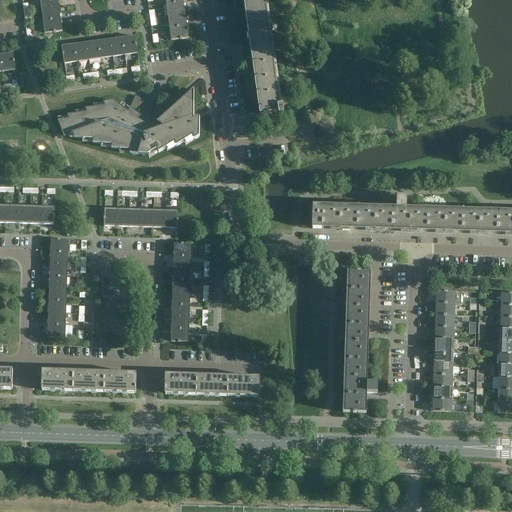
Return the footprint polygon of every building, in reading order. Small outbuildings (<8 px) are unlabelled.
[(59,7),(57,0),(40,0),(42,9),(59,7)] [(279,115),(284,115),(282,106),(281,106),(279,107),(264,0),(243,0),(260,115),(267,114),(269,119),(279,115)] [(185,14),(184,2),(166,4),(168,16),(185,14)] [(61,19),(59,7),(42,9),(44,21),(61,19)] [(187,26),(185,14),(168,16),(170,28),(187,26)] [(62,32),(61,19),(44,21),(46,33),(45,33),(45,34),(53,33),(55,33),(62,32)] [(189,39),(187,26),(170,28),(171,41),(180,40),(182,40),(182,39),(189,39)] [(136,44),(135,37),(122,38),(125,56),(137,54),(136,46),(137,46),(136,43),(136,44)] [(125,56),(122,38),(110,40),(113,57),(125,56)] [(113,57),(110,40),(98,42),(101,59),(113,57)] [(101,59),(98,42),(86,43),(89,61),(101,59)] [(89,61),(86,43),(74,45),(77,62),(89,61)] [(77,62),(74,45),(62,47),(63,54),(62,54),(63,56),(64,64),(77,62)] [(13,54),(0,55),(3,73),(15,71),(14,62),(14,60),(13,54)] [(157,123),(149,116),(148,116),(146,119),(130,108),(128,111),(113,101),(103,102),(105,106),(85,109),(87,113),(67,115),(69,119),(58,121),(64,137),(68,136),(69,138),(94,140),(93,144),(112,145),(111,149),(131,150),(130,154),(147,156),(157,150),(158,154),(175,143),(176,147),(193,137),(194,140),(199,137),(200,117),(193,120),(194,90),(157,123)] [(397,198),(396,208),(313,206),(312,229),(313,229),(323,229),(322,229),(323,229),(323,228),(340,228),(340,230),(340,228),(375,229),(375,231),(375,229),(394,230),(394,228),(400,229),(400,230),(401,230),(401,229),(410,229),(410,232),(411,230),(444,231),(444,233),(445,233),(445,231),(479,233),(479,234),(480,234),(480,233),(511,233),(511,212),(406,209),(407,198),(406,198),(397,198)] [(17,224),(18,207),(6,207),(5,224),(17,224)] [(29,224),(30,207),(18,207),(17,224),(29,224)] [(42,225),(42,208),(30,207),(29,224),(42,225)] [(54,208),(42,208),(42,225),(54,225),(54,218),(55,218),(55,216),(54,216),(55,208),(54,208)] [(116,227),(117,210),(105,210),(105,209),(104,209),(104,218),(103,218),(103,220),(104,220),(104,227),(116,227)] [(128,228),(129,210),(117,210),(116,227),(128,228)] [(141,228),(141,211),(129,210),(128,228),(141,228)] [(153,228),(153,211),(141,211),(141,228),(153,228)] [(165,229),(165,212),(153,211),(153,228),(165,229)] [(177,212),(165,212),(165,229),(177,229),(178,222),(178,220),(178,212),(177,212)] [(51,240),(51,241),(50,253),(68,254),(68,241),(60,240),(58,240),(51,240)] [(174,244),(174,257),(191,257),(191,245),(192,245),(183,244),(181,244),(174,244)] [(67,266),(68,254),(50,253),(50,265),(67,266)] [(190,269),(191,257),(174,257),(173,269),(190,269)] [(67,278),(67,266),(50,265),(50,277),(67,278)] [(190,282),(190,269),(173,269),(173,281),(190,282)] [(229,270),(229,272),(229,280),(228,280),(228,281),(237,281),(237,270),(238,270),(229,270)] [(378,384),(367,383),(371,273),(347,272),(347,273),(349,273),(348,308),(346,308),(346,309),(348,309),(347,343),(345,343),(345,344),(347,344),(346,378),(344,378),(346,379),(345,412),(343,412),(343,413),(366,414),(367,393),(377,394),(378,384)] [(66,290),(67,278),(50,277),(49,289),(66,290)] [(190,294),(190,282),(173,281),(173,293),(190,294)] [(66,302),(66,290),(49,289),(49,301),(66,302)] [(436,292),(436,304),(455,304),(455,292),(436,292)] [(189,306),(190,294),(173,293),(172,305),(189,306)] [(511,293),(501,294),(501,306),(511,306),(511,293)] [(66,314),(66,302),(49,301),(48,313),(66,314)] [(454,316),(455,304),(436,304),(435,315),(454,316)] [(189,318),(189,306),(172,305),(172,317),(189,318)] [(511,318),(511,306),(501,306),(500,318),(511,318)] [(65,326),(66,314),(48,313),(48,326),(65,326)] [(454,328),(454,316),(435,315),(435,327),(454,328)] [(188,330),(189,318),(172,317),(171,330),(188,330)] [(511,329),(511,318),(500,318),(500,329),(511,329)] [(65,338),(65,326),(48,326),(48,338),(54,338),(54,339),(57,339),(57,338),(65,339),(65,338)] [(453,340),(454,328),(435,327),(434,339),(453,340)] [(511,342),(511,329),(500,329),(500,342),(511,342)] [(188,342),(188,330),(171,330),(171,342),(178,342),(178,343),(180,343),(180,342),(188,343),(189,342),(188,342)] [(453,352),(453,340),(434,339),(434,352),(453,352)] [(511,354),(511,342),(500,342),(499,354),(511,354)] [(453,364),(453,352),(434,352),(434,364),(453,364)] [(511,366),(511,354),(499,354),(499,366),(511,366)] [(452,376),(453,364),(434,364),(433,376),(452,376)] [(511,378),(511,366),(499,366),(494,366),(493,377),(498,377),(511,378)] [(13,370),(0,369),(0,389),(12,390),(13,370)] [(73,392),(74,372),(42,371),(41,391),(73,392)] [(104,393),(105,373),(74,372),(73,392),(104,393)] [(135,394),(136,382),(136,374),(105,373),(104,393),(135,394)] [(196,396),(197,376),(165,375),(165,395),(196,396)] [(227,397),(228,377),(197,376),(196,396),(227,397)] [(452,388),(452,376),(433,376),(433,388),(452,388)] [(259,378),(240,377),(228,377),(227,397),(259,398),(259,378)] [(511,389),(511,378),(498,377),(498,389),(511,389)] [(451,400),(452,388),(433,388),(433,400),(451,400)] [(511,402),(511,389),(498,389),(498,402),(511,402)] [(451,413),(451,400),(433,400),(432,412),(451,413)] [(511,414),(511,402),(498,402),(497,414),(511,414)]
